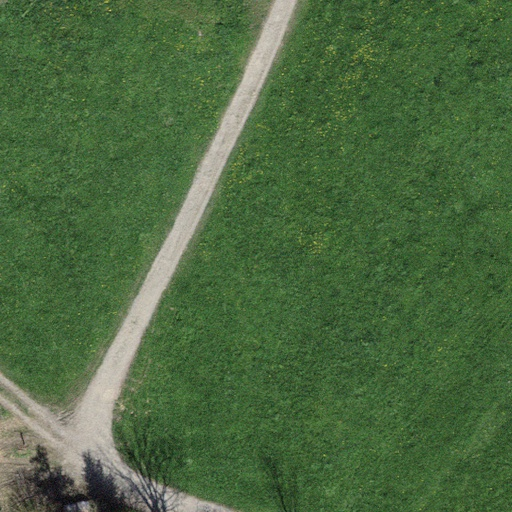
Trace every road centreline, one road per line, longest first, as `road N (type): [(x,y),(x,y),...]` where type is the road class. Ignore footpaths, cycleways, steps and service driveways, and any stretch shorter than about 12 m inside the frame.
road 1 (track): [(286,0),(119,356),(83,457)]
road 2 (track): [(83,457),(158,499),(200,511)]
